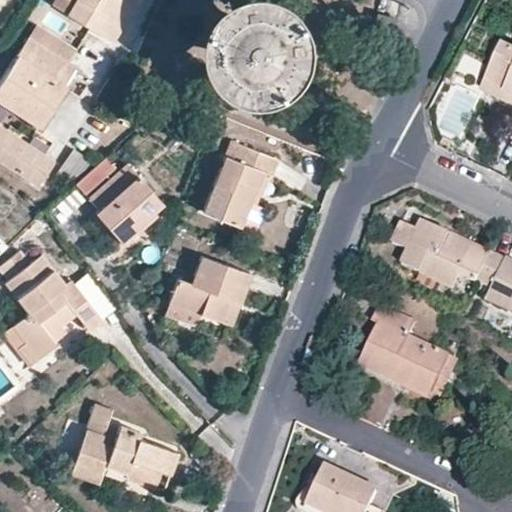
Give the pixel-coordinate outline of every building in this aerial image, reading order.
[(53,0),(52,2),(67,11),(73,0),(53,0)] [(73,0),(67,11),(105,34),(121,8),(128,13),(135,0),(73,0)] [(105,34),(113,39),(128,13),(121,8),(105,34)] [(395,35),(400,18),(378,13),(375,30),(395,35)] [(62,39),(36,24),(28,35),(54,52),(70,62),(78,49),(62,39)] [(28,35),(0,79),(0,98),(37,123),(76,65),(70,62),(54,52),(28,35)] [(511,46),(506,44),(487,84),(511,96),(511,46)] [(268,66),(264,64),(258,64),(253,64),(248,67),(244,70),(241,74),(240,79),(239,85),(241,90),(243,95),(247,98),(251,101),(256,102),(262,102),(267,101),(271,98),(275,94),(277,89),(278,84),(278,79),(276,74),(273,69),(268,66)] [(511,96),(487,84),(483,92),(511,105),(511,96)] [(179,109),(183,96),(157,89),(154,102),(179,109)] [(0,126),(0,158),(38,184),(54,161),(0,126)] [(244,227),(265,171),(270,173),(272,174),(279,158),(232,140),(205,211),(244,227)] [(74,150),(57,174),(73,185),(90,161),(74,150)] [(117,169),(107,158),(77,185),(87,196),(117,169)] [(97,216),(122,244),(163,206),(128,168),(91,202),(101,213),(97,216)] [(265,171),(244,227),(249,229),(260,201),(270,173),(265,171)] [(87,203),(77,191),(58,207),(68,219),(87,203)] [(260,201),(249,229),(267,236),(278,208),(260,201)] [(402,263),(453,288),(461,272),(477,280),(490,252),(423,220),(418,229),(402,222),(393,242),(409,250),(402,263)] [(55,339),(46,327),(57,318),(60,322),(75,311),(89,328),(103,317),(91,303),(73,279),(68,283),(41,252),(30,260),(20,248),(0,264),(0,267),(7,277),(4,280),(28,311),(14,322),(27,338),(20,344),(34,360),(57,342),(55,339)] [(491,287),(486,298),(511,310),(511,262),(490,252),(477,280),(491,287)] [(204,258),(194,286),(180,280),(171,305),(202,316),(223,324),(231,300),(240,303),(250,274),(204,258)] [(223,324),(234,327),(242,304),(240,303),(231,300),(223,324)] [(372,320),(377,324),(357,363),(402,384),(405,377),(432,390),(449,355),(409,336),(416,321),(380,304),(372,320)] [(171,305),(167,317),(198,328),(202,316),(171,305)] [(57,318),(46,327),(55,339),(67,330),(60,322),(57,318)] [(14,322),(3,332),(29,364),(34,360),(20,344),(27,338),(14,322)] [(432,390),(441,395),(457,359),(449,355),(432,390)] [(405,377),(402,384),(429,398),(432,390),(405,377)] [(96,496),(100,482),(146,498),(151,483),(164,487),(177,449),(140,436),(141,431),(120,424),(115,435),(102,431),(106,420),(91,416),(67,486),(96,496)] [(367,511),(371,504),(377,490),(324,466),(307,503),(326,511),(367,511)] [(384,511),(385,511),(371,504),(367,511),(326,511),(307,503),(303,511),(384,511)]
